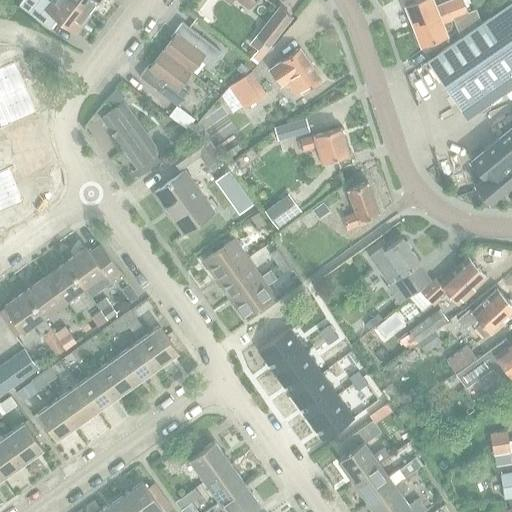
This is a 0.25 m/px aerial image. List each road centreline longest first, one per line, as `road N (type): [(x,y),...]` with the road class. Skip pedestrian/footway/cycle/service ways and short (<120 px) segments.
road 1 (residential): [(511,227),(469,225),(420,198),(341,0)]
road 2 (residential): [(35,511),(224,379)]
road 3 (residential): [(224,379),(93,191)]
road 4 (residential): [(319,511),(224,379)]
road 5 (residential): [(93,191),(63,127),(70,99),(90,73)]
